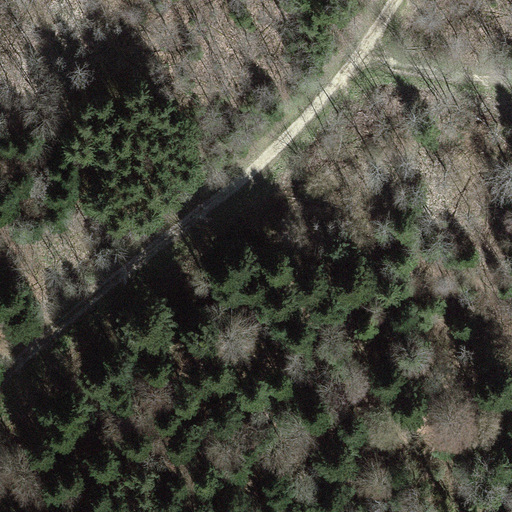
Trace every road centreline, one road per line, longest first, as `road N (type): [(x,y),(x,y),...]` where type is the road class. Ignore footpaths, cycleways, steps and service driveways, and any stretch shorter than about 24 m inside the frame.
road 1 (track): [(403,0),(370,54),(267,168),(0,383)]
road 2 (track): [(370,54),(427,71),(511,81)]
